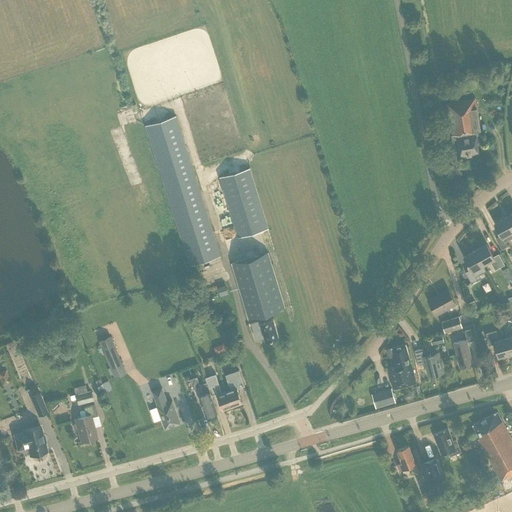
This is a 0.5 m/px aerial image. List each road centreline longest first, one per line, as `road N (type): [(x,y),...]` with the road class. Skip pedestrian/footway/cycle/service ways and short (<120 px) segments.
road 1 (secondary): [(50,511),(511,384)]
road 2 (residential): [(352,366),(388,330),(452,229),(511,177)]
